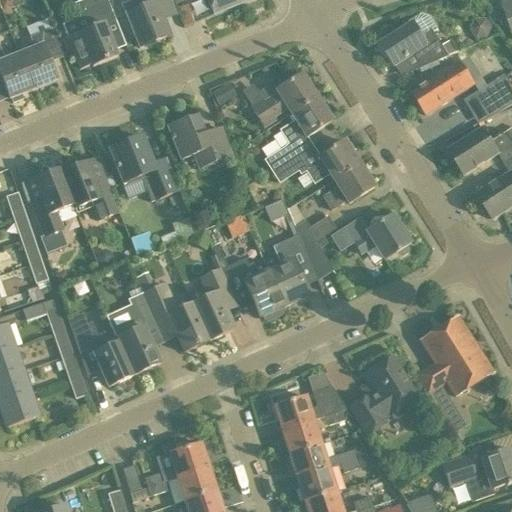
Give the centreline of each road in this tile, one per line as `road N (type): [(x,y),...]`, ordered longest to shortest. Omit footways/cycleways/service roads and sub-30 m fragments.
road 1 (residential): [(0,144),(315,19)]
road 2 (residential): [(476,263),(315,19)]
road 3 (residential): [(223,381),(476,263)]
road 4 (residential): [(0,476),(223,381)]
road 5 (residential): [(265,511),(223,381)]
